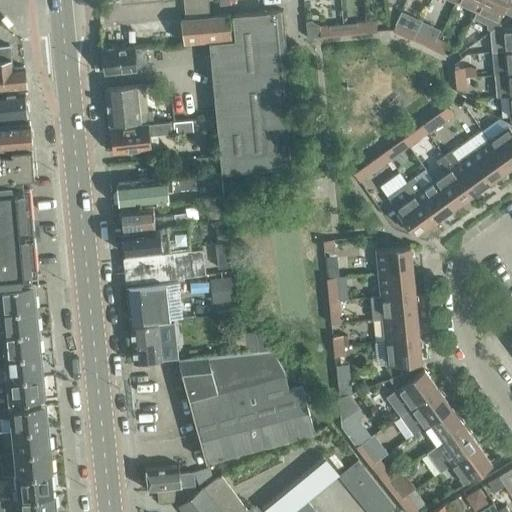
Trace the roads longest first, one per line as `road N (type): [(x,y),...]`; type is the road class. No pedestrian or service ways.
road 1 (tertiary): [(108,511),(58,0)]
road 2 (residential): [(511,409),(466,346),(460,263),(511,223)]
